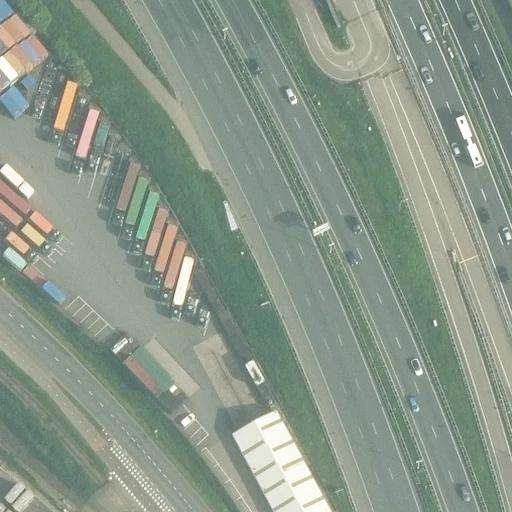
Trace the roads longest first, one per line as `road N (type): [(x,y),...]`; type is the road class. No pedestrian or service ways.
road 1 (motorway): [(228,0),(335,204),(459,511)]
road 2 (motorway): [(171,0),(291,235),(400,511)]
road 3 (motorway): [(511,279),(399,0)]
road 4 (unclassified): [(193,511),(61,357),(0,302)]
road 5 (motorway): [(511,144),(452,0)]
